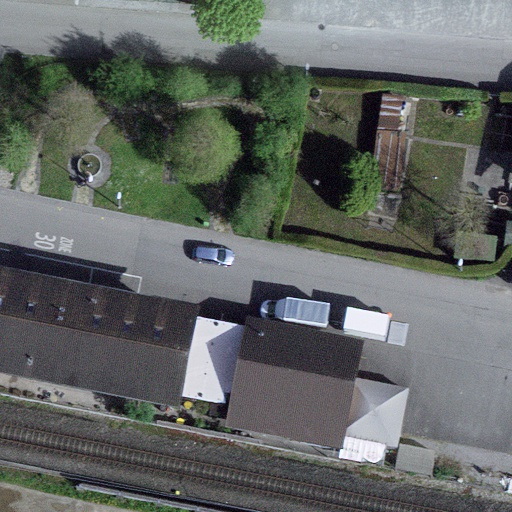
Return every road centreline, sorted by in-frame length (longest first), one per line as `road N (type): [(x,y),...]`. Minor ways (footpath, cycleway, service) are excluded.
road 1 (residential): [(0,225),(511,323)]
road 2 (residential): [(0,21),(511,65)]
